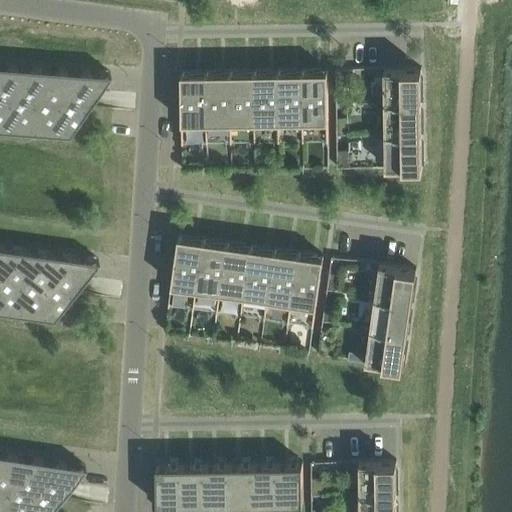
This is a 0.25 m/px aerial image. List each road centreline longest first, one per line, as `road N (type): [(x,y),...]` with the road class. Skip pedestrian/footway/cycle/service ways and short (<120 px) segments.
road 1 (residential): [(122,511),(151,48),(144,26)]
road 2 (residential): [(424,25),(144,26)]
road 3 (residential): [(144,26),(0,7)]
